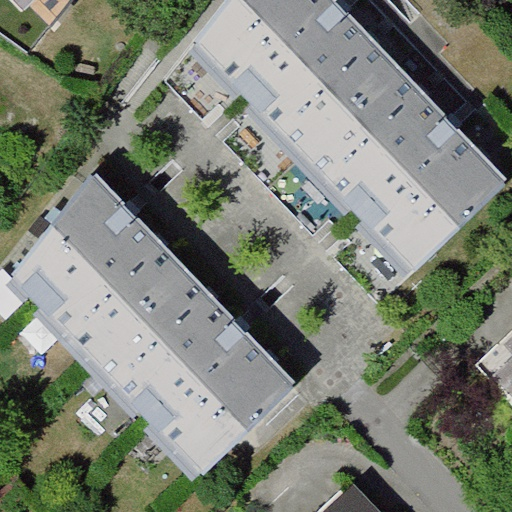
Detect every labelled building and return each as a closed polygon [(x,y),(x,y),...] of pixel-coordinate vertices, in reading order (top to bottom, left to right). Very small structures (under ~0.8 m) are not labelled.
[(37,0),(52,14),(66,0),(37,0)] [(245,0),(194,52),(306,161),(398,67),(329,0),(245,0)] [(418,272),(511,182),(398,67),(306,161),(418,272)] [(6,281),(102,377),(197,282),(101,186),(6,281)] [(202,475),(295,383),(197,282),(102,377),(202,475)] [(470,385),(511,432),(511,324),(477,356),(489,369),(470,385)] [(511,432),(500,444),(511,457),(511,432)] [(345,511),(337,503),(327,511),(345,511)]
